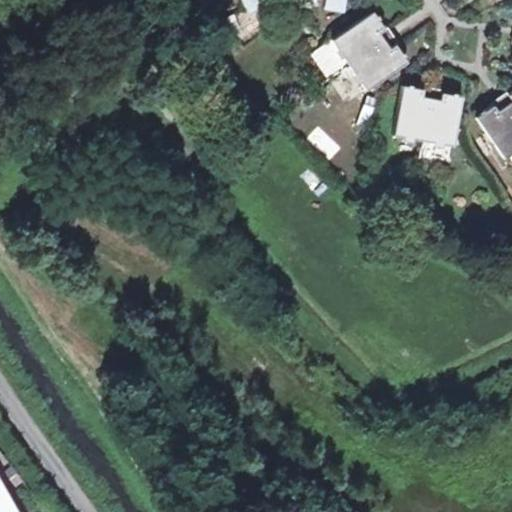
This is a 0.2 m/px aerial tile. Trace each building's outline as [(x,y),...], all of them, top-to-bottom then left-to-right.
[(371,12),(330,40),(364,90),(405,62),(393,44),(388,48),(377,32),(382,28),(371,12)] [(421,89),(400,86),(392,135),(451,146),(460,96),(440,93),(439,99),(419,96),(421,89)] [(511,151),(511,90),(507,94),(510,99),(494,110),(491,105),(474,117),(502,158),(511,151)] [(316,128),(308,138),(328,155),(336,145),(316,128)] [(0,511),(28,511),(0,466),(0,511)]
